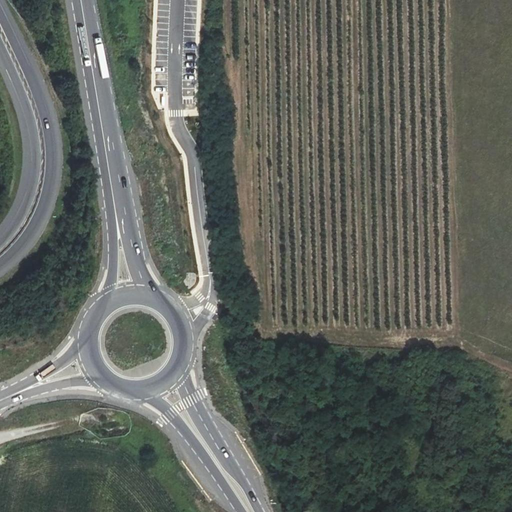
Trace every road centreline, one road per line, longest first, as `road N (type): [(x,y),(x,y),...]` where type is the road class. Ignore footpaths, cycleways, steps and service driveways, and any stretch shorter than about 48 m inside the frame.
road 1 (motorway): [(0,263),(34,222),(50,163),(40,104),(0,13)]
road 2 (motorway): [(0,46),(31,122),(35,157),(26,203),(0,243)]
road 3 (primary): [(115,206),(81,0)]
road 4 (primary): [(256,511),(190,401),(178,365)]
road 5 (primary): [(135,389),(168,413),(241,511)]
road 6 (unclassified): [(184,346),(211,317),(211,288),(200,305),(169,307)]
